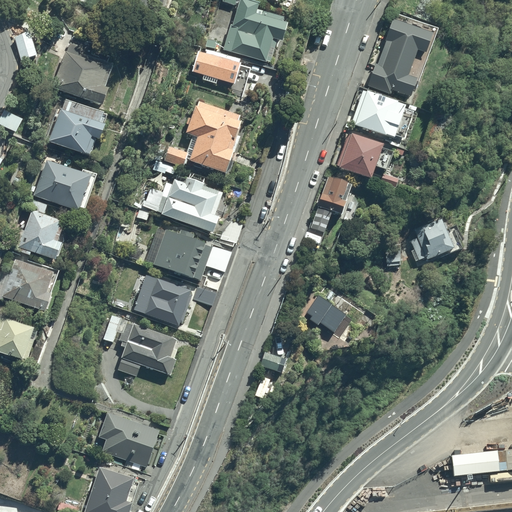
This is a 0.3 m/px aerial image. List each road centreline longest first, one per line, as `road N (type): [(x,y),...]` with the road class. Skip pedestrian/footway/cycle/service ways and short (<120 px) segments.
road 1 (secondary): [(357,0),(211,426),(171,511)]
road 2 (unclassified): [(511,305),(459,388),(322,511)]
